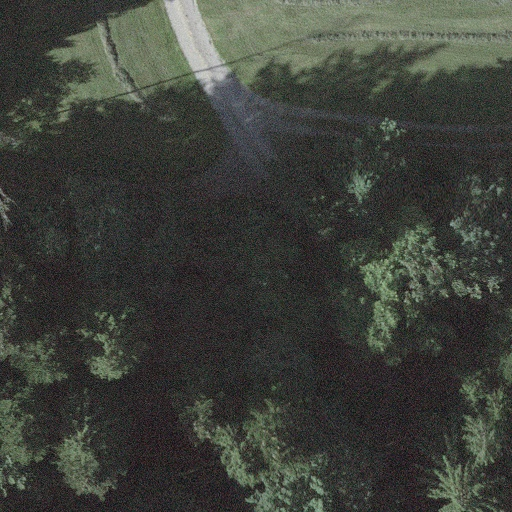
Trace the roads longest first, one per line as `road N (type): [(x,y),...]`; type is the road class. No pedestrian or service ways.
road 1 (track): [(355,511),(374,460),(380,384),(372,324),(200,60),(348,135),(511,130)]
road 2 (track): [(248,143),(121,180),(0,152)]
